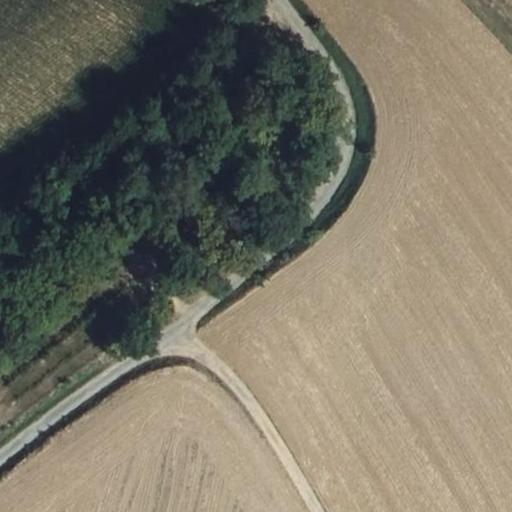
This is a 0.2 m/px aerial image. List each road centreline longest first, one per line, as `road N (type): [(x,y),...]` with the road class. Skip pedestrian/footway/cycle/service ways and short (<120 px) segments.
road 1 (track): [(283,0),(345,110),(328,187),(297,229),(170,340),(0,454)]
road 2 (track): [(170,340),(217,359),(310,511)]
